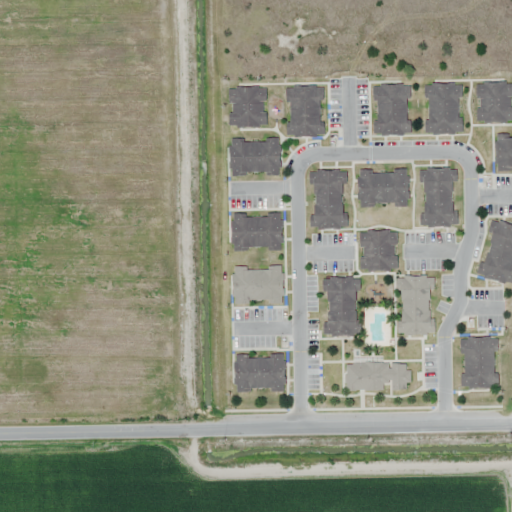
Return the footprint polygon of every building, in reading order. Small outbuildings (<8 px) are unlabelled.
[(477,123),(511,122),(511,82),(476,84),(477,123)] [(425,134),(461,134),(462,85),(426,84),(425,134)] [(411,136),(411,85),(373,86),(373,136),(411,136)] [(287,87),(287,137),(323,137),(323,88),(287,87)] [(229,127),(267,127),(267,88),(229,88),(229,127)] [(511,171),(511,135),(496,136),(497,172),(511,171)] [(280,140),(231,139),(231,176),(280,177),(280,140)] [(456,169),(422,169),(423,228),(456,228),(456,169)] [(311,172),(312,229),(347,229),(346,171),(311,172)] [(359,171),(359,208),(408,208),(408,171),(359,171)] [(281,214),(232,214),(232,250),(282,250),(281,214)] [(511,283),(511,225),(490,222),(481,279),(511,283)] [(397,232),(359,232),(360,272),(397,271),(397,232)] [(284,305),(283,267),(233,267),(233,306),(284,305)] [(399,335),(433,335),(433,277),(399,277),(399,335)] [(359,279),(326,278),(325,336),(358,337),(359,279)] [(461,339),(461,389),(498,389),(498,339),(461,339)] [(285,393),(285,356),(235,356),(235,393),(285,393)] [(384,392),(384,385),(392,385),(392,391),(409,391),(409,364),(346,364),(346,392),(384,392)]
